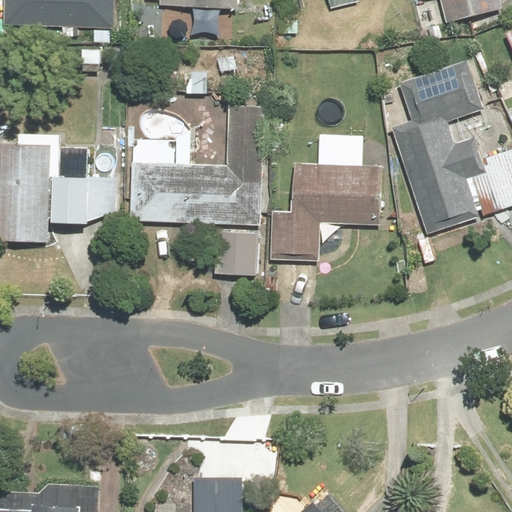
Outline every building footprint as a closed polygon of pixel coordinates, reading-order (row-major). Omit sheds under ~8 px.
[(116,27),(117,0),(9,0),(8,23),(116,27)] [(235,0),(157,0),(157,8),(235,12),(235,0)] [(496,0),(437,0),(444,26),(500,12),(496,0)] [(398,85),(411,123),(390,130),(427,237),(478,220),(464,180),(485,173),(473,137),(452,144),(445,124),(482,111),(466,63),(398,85)] [(193,92),(217,93),(218,71),(195,69),(193,92)] [(225,166),(131,164),(130,224),(261,226),(263,108),(226,107),(225,166)] [(50,146),(0,145),(0,244),(48,246),(48,227),(85,228),(86,180),(49,179),(50,146)] [(511,149),(490,157),(495,172),(507,206),(511,204),(511,149)] [(270,213),(269,263),(318,263),(319,225),(379,228),(381,168),(295,164),(293,213),(270,213)] [(319,511),(310,502),(299,511),(319,511)]
